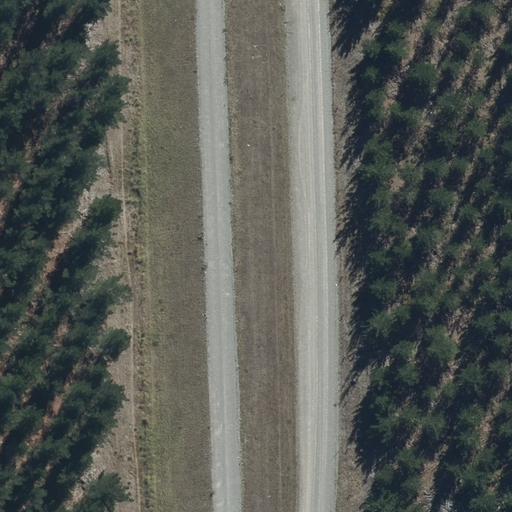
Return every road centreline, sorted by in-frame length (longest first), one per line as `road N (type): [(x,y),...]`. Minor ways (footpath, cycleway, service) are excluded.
road 1 (unclassified): [(225,511),(208,0)]
road 2 (unclassified): [(307,0),(311,511)]
